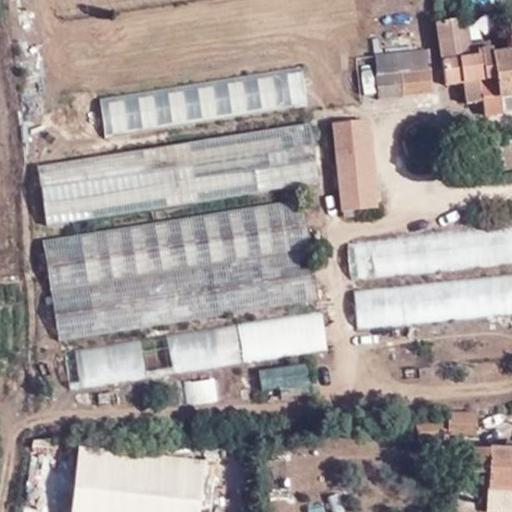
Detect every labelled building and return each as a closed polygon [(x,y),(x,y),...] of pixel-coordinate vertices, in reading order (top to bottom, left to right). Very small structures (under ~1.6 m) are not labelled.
[(481,54),(479,42),(476,17),(443,22),(452,88),(467,86),(469,104),(490,103),(492,114),(510,112),(509,99),(511,98),(511,50),(498,52),(481,54)] [(497,40),(479,42),(481,54),(498,52),(497,40)] [(408,72),(411,92),(440,87),(435,48),(380,56),(383,75),(408,72)] [(301,66),(102,98),(106,136),(308,107),(301,66)] [(386,96),(411,92),(408,72),(383,75),(386,96)] [(375,111),(338,118),(348,214),(385,208),(375,111)] [(313,124),(48,168),(56,225),(323,182),(313,124)] [(60,294),(317,248),(307,198),(50,242),(60,294)] [(20,222),(0,226),(0,267),(25,262),(20,222)] [(511,225),(348,242),(352,278),(511,264),(511,225)] [(327,298),(317,248),(60,294),(69,342),(327,298)] [(511,274),(352,291),(355,328),(511,313),(511,274)] [(321,310),(64,352),(70,393),(329,351),(321,310)] [(308,387),(306,363),(261,366),(263,390),(308,387)] [(183,404),(216,402),(214,377),(182,380),(183,404)] [(447,413),(426,413),(424,426),(447,427),(447,413)] [(480,416),(455,415),(454,429),(479,431),(480,416)] [(511,489),(511,447),(485,448),(485,470),(499,470),(499,489),(511,489)] [(77,448),(70,511),(198,511),(204,461),(77,448)]
